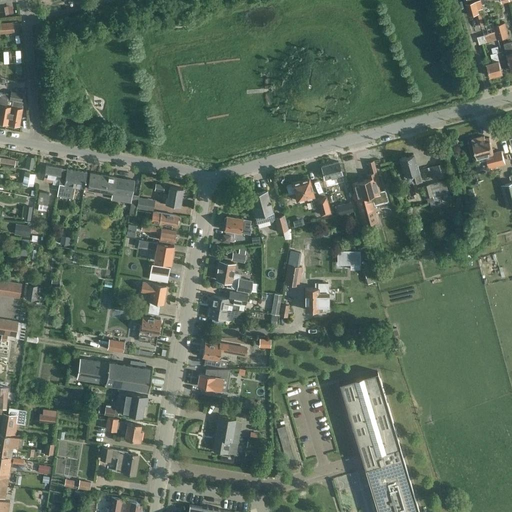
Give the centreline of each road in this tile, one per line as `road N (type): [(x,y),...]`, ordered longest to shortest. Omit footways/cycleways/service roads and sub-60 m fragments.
road 1 (tertiary): [(210,176),(511,97)]
road 2 (residential): [(160,463),(210,176)]
road 3 (residential): [(160,463),(273,483),(342,464)]
road 4 (tertiary): [(210,176),(37,144)]
road 5 (unclassified): [(37,144),(25,0)]
